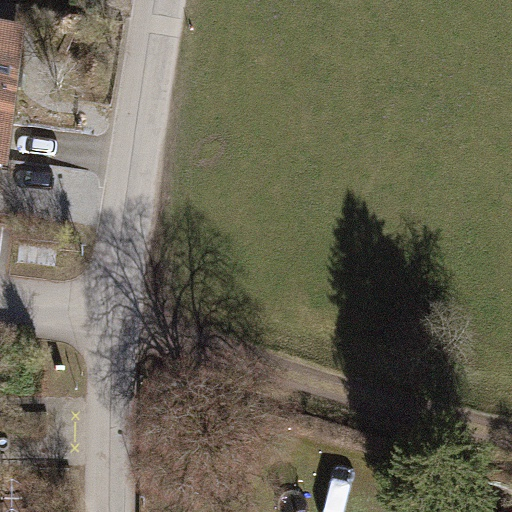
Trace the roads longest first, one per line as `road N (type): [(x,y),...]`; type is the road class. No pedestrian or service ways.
road 1 (residential): [(167,0),(108,321),(115,511)]
road 2 (track): [(511,437),(378,407),(108,321)]
